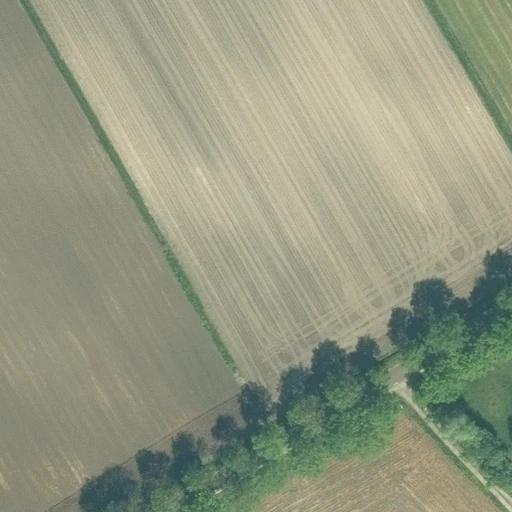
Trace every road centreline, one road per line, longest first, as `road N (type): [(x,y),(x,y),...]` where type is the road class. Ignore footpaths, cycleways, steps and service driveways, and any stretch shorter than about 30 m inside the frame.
road 1 (unclassified): [(170,511),(511,301)]
road 2 (track): [(391,375),(511,503)]
